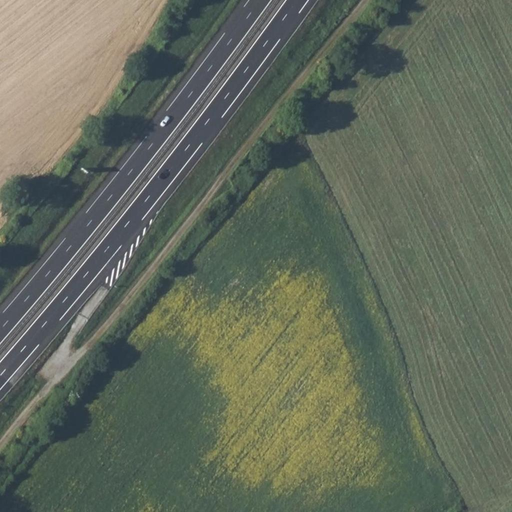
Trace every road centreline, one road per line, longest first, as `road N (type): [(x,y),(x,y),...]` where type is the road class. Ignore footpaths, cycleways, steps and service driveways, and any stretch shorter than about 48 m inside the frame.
road 1 (motorway): [(0,376),(297,0)]
road 2 (motorway): [(260,0),(0,330)]
